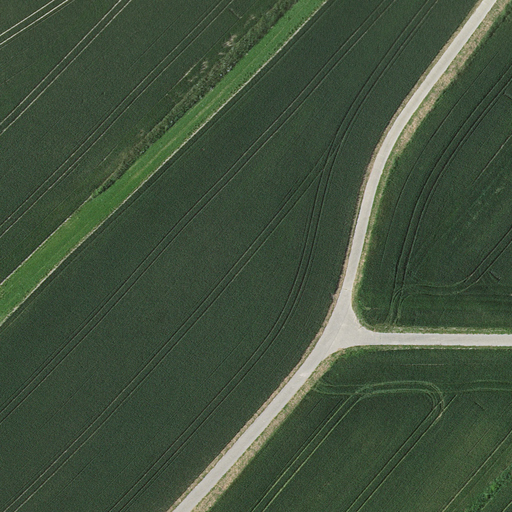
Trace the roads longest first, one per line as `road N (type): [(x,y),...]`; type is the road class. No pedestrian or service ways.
road 1 (track): [(174,511),(336,332),(376,163),(485,0)]
road 2 (track): [(336,332),(511,338)]
